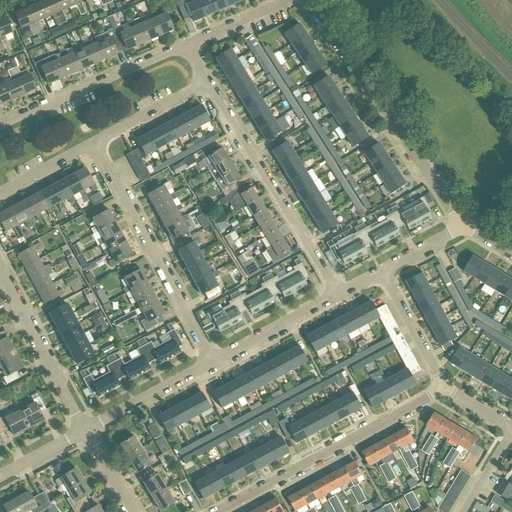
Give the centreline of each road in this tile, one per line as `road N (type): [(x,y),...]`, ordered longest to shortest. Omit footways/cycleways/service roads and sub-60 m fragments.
road 1 (residential): [(463,225),(309,0)]
road 2 (residential): [(215,511),(443,388)]
road 3 (residential): [(337,295),(209,78)]
road 4 (residential): [(212,363),(94,143)]
road 5 (residential): [(0,125),(191,43)]
road 6 (residential): [(83,429),(0,273)]
road 7 (residential): [(83,429),(212,363)]
road 8 (residential): [(212,363),(337,295)]
road 9 (residential): [(94,143),(209,78)]
road 10 (residential): [(443,388),(381,272)]
